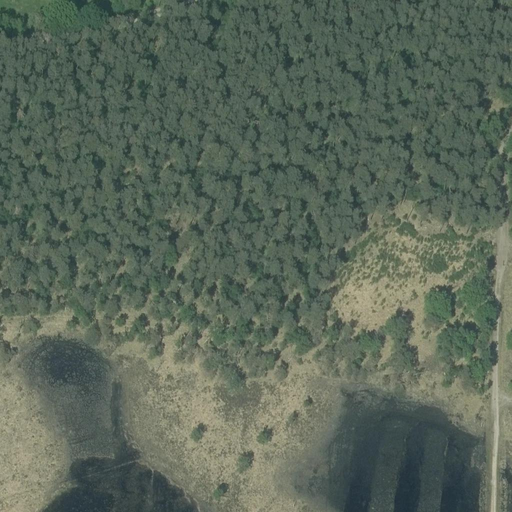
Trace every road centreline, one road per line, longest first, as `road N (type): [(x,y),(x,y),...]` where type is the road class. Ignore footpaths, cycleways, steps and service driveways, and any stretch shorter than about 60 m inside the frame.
road 1 (track): [(499,256),(493,511)]
road 2 (track): [(225,0),(0,50)]
road 3 (track): [(511,137),(499,256)]
